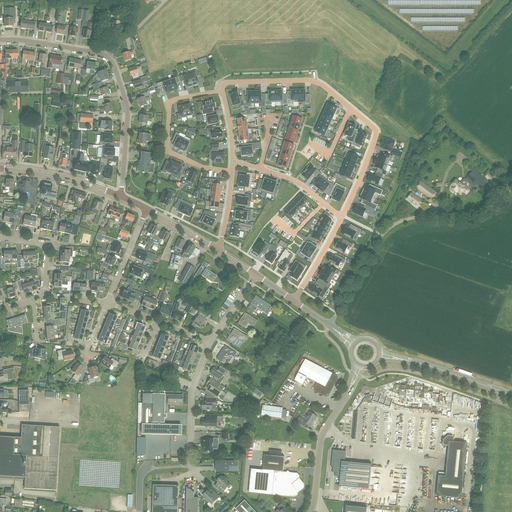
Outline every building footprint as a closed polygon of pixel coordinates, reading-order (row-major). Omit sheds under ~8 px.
[(15,19),(15,8),(4,9),(4,19),(4,27),(12,26),(13,23),(15,23),(15,19)] [(45,32),(48,12),(45,11),(44,16),(45,16),(44,21),(43,24),(39,24),(38,31),(45,32)] [(27,29),(29,14),(27,14),(26,18),(25,18),(25,22),(21,21),(20,28),(27,29)] [(66,26),(66,23),(63,22),(62,26),(58,25),(58,27),(57,27),(56,33),(63,35),(64,30),(65,30),(66,26)] [(77,33),(78,28),(75,28),(76,23),(73,23),(72,27),(70,27),(69,36),(76,37),(76,33),(77,33)] [(90,31),(91,27),(88,26),(87,31),(84,30),(82,38),(89,39),(91,31),(90,31)] [(130,55),(134,54),(133,51),(129,52),(128,52),(122,53),(125,62),(131,60),(130,55)] [(74,68),(75,60),(69,59),(68,67),(67,67),(66,71),(69,71),(70,68),(74,68)] [(145,61),(140,63),(139,63),(140,66),(136,67),(128,69),(130,76),(138,73),(137,70),(141,68),(141,67),(147,66),(145,61)] [(94,71),(96,63),(87,62),(86,69),(94,71)] [(45,77),(46,70),(41,69),(40,75),(37,75),(35,75),(35,74),(34,74),(33,77),(35,77),(37,77),(40,77),(45,76),(45,77)] [(200,76),(196,70),(188,73),(192,85),(198,83),(196,77),(200,76)] [(105,71),(98,73),(96,73),(94,76),(96,80),(100,79),(101,82),(107,80),(105,71)] [(192,85),(188,73),(189,75),(183,77),(183,75),(179,76),(181,82),(184,81),(186,87),(187,87),(188,88),(192,87),(191,86),(192,85)] [(73,76),(70,75),(64,74),(62,82),(63,82),(62,84),(66,85),(67,82),(67,81),(72,81),(73,76)] [(178,89),(176,83),(179,82),(177,75),(172,77),(172,79),(168,80),(171,91),(174,90),(174,91),(178,89)] [(7,80),(7,83),(5,83),(5,93),(7,93),(28,92),(28,81),(15,82),(15,80),(7,80)] [(142,87),(141,83),(140,80),(132,83),(134,89),(142,87)] [(171,91),(168,80),(156,84),(158,88),(163,86),(166,93),(170,92),(169,91),(171,91)] [(110,94),(108,90),(107,87),(100,89),(96,90),(97,93),(101,92),(102,95),(106,94),(107,95),(110,94)] [(298,102),(298,90),(297,90),(297,89),(292,90),(292,91),(291,91),(291,97),(287,97),(287,104),(287,105),(293,104),(293,103),(298,102)] [(300,90),(298,90),(298,102),(305,102),(305,104),(310,103),(310,97),(305,97),(305,90),(304,90),(304,89),(300,89),(300,90)] [(265,99),(261,99),(261,90),(257,91),(257,92),(254,92),(255,104),(259,104),(259,107),(266,106),(265,105),(265,99)] [(275,102),(275,91),(273,91),(273,90),(270,90),(270,91),(269,91),(269,98),(265,98),(265,99),(265,105),(272,105),(272,103),(275,102)] [(277,91),(275,91),(275,102),(281,102),(281,104),(287,104),(287,97),(282,98),(282,90),(277,90),(277,91)] [(255,104),(254,92),(252,92),(252,91),(248,91),(248,98),(245,98),(246,107),(250,107),(250,104),(255,104)] [(149,100),(148,98),(150,97),(149,92),(142,94),(144,97),(138,99),(140,107),(147,105),(145,101),(149,100)] [(239,99),(237,92),(230,94),(231,97),(230,97),(231,101),(232,101),(233,106),(240,104),(241,106),(244,105),(242,98),(239,99)] [(215,107),(213,100),(212,100),(212,99),(208,100),(208,102),(202,103),(203,108),(201,108),(202,113),(213,111),(212,108),(215,107)] [(110,103),(109,102),(103,104),(104,107),(100,108),(101,112),(105,111),(106,113),(112,112),(110,103)] [(185,106),(184,106),(187,117),(187,116),(192,115),(193,118),(196,118),(194,111),(192,111),(190,105),(189,105),(189,104),(185,105),(185,106)] [(328,104),(325,110),(334,114),(335,114),(338,109),(339,109),(340,107),(337,105),(335,105),(334,107),(328,104)] [(187,117),(184,106),(183,106),(183,105),(179,106),(180,107),(179,107),(180,113),(177,114),(178,120),(181,120),(181,118),(187,117)] [(335,114),(334,114),(325,110),(323,115),(332,119),(334,114),(335,115),(335,114)] [(293,116),(291,122),(300,125),(302,119),(299,118),(301,112),(294,113),(292,116),(293,116)] [(93,115),(80,114),(77,113),(77,122),(92,123),(93,115)] [(154,118),(152,118),(152,113),(146,113),(146,116),(140,116),(139,123),(142,123),(142,124),(146,125),(147,121),(151,121),(154,121),(154,118)] [(209,113),(202,115),(204,122),(207,121),(208,125),(218,123),(217,115),(210,117),(209,113)] [(329,125),(332,119),(323,115),(320,121),(329,125)] [(104,130),(111,130),(113,130),(113,126),(111,126),(112,122),(105,121),(105,122),(100,121),(100,129),(104,129),(104,130)] [(330,125),(329,125),(320,121),(318,126),(328,131),(330,125)] [(299,131),(300,125),(291,122),(289,127),(289,128),(299,131)] [(17,148),(17,133),(19,134),(20,123),(17,123),(17,125),(13,124),(12,129),(18,130),(18,131),(13,131),(12,148),(9,148),(9,158),(9,159),(16,159),(17,148)] [(352,134),(355,126),(352,125),(349,124),(347,129),(346,129),(344,134),(345,134),(344,135),(348,136),(347,140),(352,143),(355,135),(352,134)] [(80,133),(80,131),(76,131),(76,127),(72,126),(72,133),(71,133),(70,149),(79,149),(80,133)] [(325,136),(328,131),(318,126),(315,132),(323,135),(322,137),(327,140),(328,138),(325,136)] [(297,136),(299,131),(289,128),(289,127),(288,127),(286,133),(287,134),(288,133),(297,136)] [(214,128),(206,129),(207,134),(210,133),(210,138),(222,137),(221,130),(215,131),(214,128)] [(179,149),(184,139),(178,137),(179,134),(176,132),(173,139),(176,140),(173,146),(174,146),(174,147),(177,149),(178,148),(179,149)] [(150,142),(151,134),(146,134),(139,133),(139,144),(145,144),(145,142),(150,142)] [(295,142),(297,136),(288,133),(287,134),(286,139),(295,142)] [(365,139),(366,135),(360,133),(359,136),(355,135),(352,143),(351,145),(355,147),(356,144),(362,146),(364,142),(365,139)] [(112,143),(112,136),(100,135),(99,145),(104,146),(105,143),(112,143)] [(393,145),(391,144),(392,141),(384,138),(383,141),(382,141),(381,144),(382,145),(381,148),(391,151),(393,145)] [(185,151),(188,146),(190,147),(193,141),(190,139),(189,142),(184,139),(179,149),(180,149),(180,150),(183,152),(184,151),(185,151)] [(24,141),(20,141),(20,152),(24,152),(24,156),(32,156),(32,153),(33,152),(33,150),(32,149),(32,144),(28,144),(28,141),(24,141)] [(154,141),(154,146),(150,146),(149,150),(158,151),(159,147),(160,147),(160,142),(154,141)] [(284,142),(282,148),(292,151),(294,145),(284,142)] [(44,152),(43,158),(51,160),(51,157),(52,157),(52,153),(53,148),(50,147),(51,144),(43,143),(42,150),(42,151),(44,152)] [(255,149),(255,143),(247,144),(247,148),(241,148),(242,156),(248,155),(248,156),(252,156),(252,154),(253,154),(252,149),(255,149)] [(66,154),(62,153),(63,148),(60,147),(58,157),(59,157),(58,165),(66,167),(66,165),(69,166),(69,161),(67,161),(67,159),(65,158),(66,154)] [(358,156),(351,154),(352,150),(345,147),(344,151),(349,153),(347,158),(356,162),(358,156)] [(102,148),(101,158),(106,159),(107,155),(114,156),(114,149),(102,148)] [(282,148),(280,153),(290,157),(292,151),(282,148)] [(218,149),(213,149),(210,155),(213,156),(213,162),(223,162),(223,161),(224,161),(224,156),(223,156),(223,154),(218,154),(218,149)] [(82,163),(83,157),(84,152),(81,151),(80,154),(80,153),(79,155),(78,155),(77,160),(74,160),(73,164),(74,164),(73,170),(85,172),(87,164),(82,163)] [(154,161),(150,161),(151,153),(143,153),(142,161),(138,161),(138,168),(137,168),(137,171),(139,171),(139,172),(147,173),(147,172),(153,173),(154,161)] [(280,153),(278,159),(289,162),(290,157),(280,153)] [(320,153),(317,156),(324,164),(328,160),(320,153)] [(376,157),(375,161),(387,165),(389,161),(391,162),(393,157),(386,154),(385,157),(378,155),(377,158),(376,157)] [(354,168),(356,162),(347,158),(345,164),(354,168)] [(289,162),(278,159),(276,165),(287,168),(289,162)] [(172,173),(176,164),(175,163),(176,163),(172,161),(172,162),(171,161),(168,167),(165,166),(162,172),(165,173),(166,172),(171,175),(172,173)] [(387,165),(375,161),(374,164),(375,165),(374,167),(380,170),(379,173),(386,176),(387,172),(385,171),(387,165)] [(92,167),(91,174),(97,175),(99,168),(102,169),(103,164),(99,163),(99,164),(92,162),(91,166),(92,167)] [(177,164),(176,164),(172,173),(174,175),(173,177),(179,180),(182,174),(179,173),(181,166),(181,165),(177,163),(177,164)] [(351,173),(354,168),(345,164),(343,170),(351,173)] [(103,165),(102,170),(105,171),(104,178),(110,179),(110,178),(111,178),(112,175),(111,175),(113,167),(103,165)] [(316,169),(315,171),(309,166),(301,175),(308,180),(313,174),(316,176),(319,172),(316,169)] [(488,182),(474,169),(465,180),(479,192),(488,182)] [(185,175),(181,184),(184,185),(185,183),(187,184),(188,182),(193,184),(197,174),(195,173),(195,172),(192,170),(191,171),(188,177),(185,175)] [(349,179),(351,173),(343,170),(341,175),(336,173),(335,175),(338,178),(341,179),(342,176),(349,179)] [(318,189),(326,179),(321,176),(322,174),(319,172),(316,176),(315,177),(318,179),(313,184),(312,185),(316,188),(317,187),(318,189)] [(378,185),(381,179),(382,179),(383,175),(379,173),(376,172),(375,176),(370,174),(367,181),(371,182),(371,183),(375,184),(378,185)] [(251,182),(252,174),(247,173),(246,176),(240,175),(239,181),(251,182)] [(266,193),(271,180),(269,180),(269,179),(266,178),(265,179),(265,178),(263,185),(260,184),(257,190),(266,193)] [(17,183),(13,182),(13,180),(6,179),(5,187),(9,188),(9,191),(10,191),(10,193),(10,197),(15,197),(15,194),(16,187),(17,187),(17,183)] [(220,191),(221,185),(215,184),(216,180),(210,179),(209,184),(211,184),(210,190),(220,191)] [(330,194),(334,186),(331,183),(331,184),(326,179),(318,189),(320,190),(319,191),(322,194),(323,193),(326,190),(330,194)] [(463,185),(456,179),(451,185),(452,186),(451,187),(454,190),(455,189),(461,194),(463,191),(466,193),(470,189),(464,184),(463,185)] [(29,193),(29,199),(26,199),(26,204),(35,205),(35,201),(37,190),(38,184),(34,183),(34,182),(22,180),(21,184),(19,184),(18,188),(20,188),(20,192),(29,193)] [(272,181),(271,180),(266,193),(275,196),(278,190),(275,189),(277,182),(276,182),(277,181),(273,180),(272,181)] [(250,191),(251,182),(239,181),(238,186),(245,187),(245,190),(250,191)] [(432,200),(437,193),(421,181),(415,188),(432,200)] [(50,192),(51,184),(42,183),(40,196),(41,197),(44,197),(55,200),(56,194),(50,192)] [(339,202),(344,192),(337,189),(339,185),(336,183),(332,191),(335,192),(332,199),(333,199),(332,199),(336,201),(336,200),(339,202)] [(365,187),(362,193),(373,198),(375,193),(380,195),(383,191),(373,186),(371,189),(365,187)] [(76,197),(78,192),(72,190),(68,201),(69,202),(70,201),(72,202),(72,203),(73,203),(75,199),(76,197)] [(160,203),(167,206),(170,197),(174,199),(177,193),(171,190),(169,194),(165,192),(163,195),(162,195),(160,200),(161,201),(160,203)] [(78,192),(76,197),(78,198),(78,200),(82,202),(83,199),(84,200),(85,194),(78,192)] [(373,198),(362,193),(360,198),(366,201),(364,205),(375,210),(377,205),(371,202),(373,198)] [(421,200),(412,193),(407,199),(417,206),(418,203),(422,206),(425,206),(426,200),(421,200)] [(237,204),(247,205),(248,201),(251,201),(252,195),(246,194),(245,198),(239,197),(239,199),(238,199),(237,199),(236,203),(237,204)] [(307,202),(300,194),(296,199),(303,206),(307,202)] [(179,199),(176,204),(181,206),(179,212),(189,216),(192,209),(187,207),(188,203),(179,199)] [(303,206),(296,199),(292,203),(299,210),(303,206)] [(90,212),(97,214),(93,223),(93,224),(99,226),(104,213),(105,209),(104,209),(103,213),(98,211),(98,210),(100,211),(103,203),(95,200),(94,203),(90,212)] [(89,204),(86,203),(84,202),(81,212),(86,214),(89,204)] [(64,212),(65,211),(66,208),(71,210),(72,209),(73,206),(67,203),(67,204),(63,203),(60,211),(64,212)] [(299,210),(292,203),(288,207),(295,214),(299,210)] [(108,229),(109,227),(113,216),(116,208),(110,206),(107,213),(111,215),(108,221),(109,221),(107,226),(106,225),(104,229),(100,228),(98,233),(105,235),(108,229)] [(375,211),(365,206),(363,210),(356,206),(353,214),(362,218),(364,214),(372,217),(375,211)] [(20,222),(21,215),(23,208),(17,207),(16,213),(16,212),(15,214),(11,213),(11,210),(8,222),(14,223),(14,221),(20,222)] [(295,214),(288,207),(284,211),(291,218),(295,214)] [(28,226),(30,217),(24,215),(25,211),(22,211),(23,208),(21,215),(20,222),(23,223),(22,225),(28,226)] [(122,211),(116,208),(113,216),(109,227),(111,228),(113,223),(116,217),(119,219),(122,211)] [(235,212),(235,215),(236,215),(235,219),(241,220),(241,221),(244,221),(245,220),(246,220),(247,216),(251,216),(252,209),(243,208),(242,212),(240,211),(240,212),(236,211),(236,212),(235,212)] [(8,222),(11,210),(8,209),(8,212),(5,212),(3,221),(8,222)] [(202,222),(212,227),(212,226),(213,226),(215,223),(214,222),(215,221),(210,218),(211,212),(204,211),(202,217),(204,218),(202,222)] [(328,226),(331,221),(328,219),(330,216),(325,212),(320,222),(328,226)] [(125,218),(124,218),(122,223),(125,224),(126,223),(130,225),(134,216),(127,213),(125,218)] [(38,226),(40,216),(40,215),(40,216),(35,215),(31,214),(30,217),(28,226),(34,227),(35,225),(38,226)] [(46,230),(49,218),(45,217),(45,218),(43,218),(43,216),(43,214),(41,214),(40,216),(38,226),(41,227),(40,229),(46,230)] [(57,221),(58,218),(59,217),(52,215),(51,221),(49,221),(49,218),(46,230),(52,231),(53,228),(56,229),(57,221)] [(64,233),(66,223),(61,222),(61,220),(61,219),(58,218),(57,221),(56,229),(56,228),(59,228),(59,231),(64,233)] [(320,222),(317,227),(326,231),(328,226),(320,222)] [(79,226),(72,225),(66,223),(64,233),(70,234),(71,233),(77,234),(79,226)] [(252,230),(253,226),(239,223),(238,227),(233,226),(230,236),(239,238),(240,229),(248,231),(249,229),(252,230)] [(151,234),(149,238),(147,242),(152,245),(157,236),(154,234),(157,228),(151,224),(147,232),(151,234)] [(346,227),(342,234),(352,239),(355,234),(358,236),(361,230),(353,226),(351,229),(346,227)] [(317,227),(314,232),(323,236),(326,231),(317,227)] [(121,229),(119,235),(127,238),(129,232),(121,229)] [(160,237),(157,236),(152,245),(158,248),(160,244),(162,240),(165,241),(169,233),(163,231),(160,237)] [(309,233),(307,238),(315,243),(317,240),(320,242),(323,236),(314,232),(312,235),(309,233)] [(112,243),(114,239),(98,233),(96,238),(100,240),(101,238),(112,243)] [(306,243),(303,247),(313,253),(317,248),(311,244),(313,241),(306,237),(304,241),(306,243)] [(174,247),(175,248),(173,253),(172,255),(180,257),(181,254),(179,253),(181,248),(182,248),(185,241),(178,238),(175,245),(174,247)] [(351,248),(353,245),(345,241),(344,243),(343,243),(338,241),(338,242),(337,242),(335,245),(336,246),(335,247),(338,249),(338,250),(341,252),(342,251),(345,253),(348,247),(351,248)] [(268,249),(271,245),(265,242),(263,244),(260,242),(253,251),(259,255),(262,251),(266,253),(268,249)] [(121,246),(118,244),(114,243),(112,248),(110,247),(109,250),(118,254),(121,246)] [(199,251),(195,248),(189,244),(182,255),(182,256),(181,257),(184,258),(184,257),(188,259),(191,254),(195,257),(197,257),(200,252),(199,251)] [(272,263),(277,256),(274,254),(278,247),(272,244),(271,245),(268,249),(271,251),(266,259),(272,263)] [(60,250),(60,256),(72,257),(72,251),(73,248),(63,247),(62,250),(60,250)] [(299,249),(296,254),(302,258),(304,255),(310,259),(313,253),(303,247),(301,250),(299,249)] [(108,252),(101,249),(98,248),(97,252),(100,253),(106,255),(104,258),(105,259),(104,262),(103,261),(101,266),(107,268),(108,264),(113,266),(116,259),(107,255),(108,252)] [(288,251),(285,249),(277,261),(281,263),(278,267),(284,271),(290,261),(287,259),(290,254),(287,252),(288,251)] [(11,263),(10,251),(7,251),(7,250),(4,250),(4,251),(4,260),(1,260),(1,256),(1,265),(1,270),(5,270),(5,263),(11,263)] [(30,263),(29,252),(26,252),(26,251),(23,251),(23,252),(23,261),(20,261),(20,268),(24,267),(24,263),(30,263)] [(32,252),(29,252),(30,263),(32,263),(32,260),(36,260),(36,259),(38,259),(38,254),(36,254),(36,252),(35,252),(35,251),(32,251),(32,252)] [(154,262),(157,256),(152,254),(146,252),(145,254),(140,252),(137,259),(144,262),(145,258),(154,262)] [(331,254),(328,260),(331,262),(331,263),(334,265),(335,264),(338,266),(340,262),(343,264),(345,260),(336,255),(335,256),(331,254)] [(177,269),(180,258),(180,257),(172,255),(169,267),(177,269)] [(72,257),(60,256),(59,262),(61,262),(61,265),(69,266),(69,257),(72,257)] [(297,280),(304,270),(298,266),(300,263),(296,260),(289,270),(293,272),(290,276),(297,280)] [(216,276),(209,271),(210,269),(207,267),(208,265),(204,262),(193,277),(198,280),(199,278),(205,281),(206,279),(211,283),(212,282),(218,283),(221,285),(227,277),(224,274),(221,279),(216,276)] [(179,280),(186,284),(195,267),(188,264),(179,280)] [(139,265),(138,268),(133,266),(130,274),(131,274),(130,275),(135,276),(141,278),(143,273),(146,272),(153,275),(154,271),(139,265)] [(324,266),(321,272),(331,278),(335,273),(337,274),(339,271),(332,267),(330,270),(324,266)] [(321,272),(317,277),(323,281),(321,284),(328,288),(330,285),(328,284),(331,278),(321,272)] [(30,291),(26,279),(27,283),(24,284),(22,280),(16,282),(20,292),(23,291),(24,293),(30,291)] [(33,281),(29,282),(28,279),(26,279),(30,291),(36,290),(33,281)] [(70,288),(71,282),(68,282),(65,281),(54,280),(53,287),(61,287),(61,284),(62,284),(64,285),(65,284),(67,284),(67,288),(70,288)] [(14,290),(17,289),(15,283),(12,283),(13,287),(5,290),(8,298),(16,296),(14,290)] [(313,284),(309,290),(313,293),(318,297),(319,296),(320,297),(322,292),(325,294),(329,289),(321,284),(319,287),(317,286),(317,287),(313,284)] [(126,299),(131,289),(130,289),(128,288),(127,291),(123,290),(120,297),(121,297),(120,298),(124,300),(124,299),(125,299),(126,299)] [(142,294),(131,289),(126,299),(127,300),(128,300),(128,301),(132,303),(132,302),(134,297),(140,300),(142,294)] [(154,310),(157,302),(155,301),(156,298),(152,296),(151,299),(146,298),(147,296),(147,295),(144,293),(143,296),(141,300),(142,301),(141,305),(154,310)] [(272,306),(269,304),(256,296),(247,310),(253,314),(255,311),(251,309),(253,305),(267,314),(272,306)] [(179,304),(175,302),(171,311),(174,313),(172,318),(181,322),(183,314),(176,311),(179,304)] [(53,305),(51,305),(50,303),(46,304),(46,307),(43,307),(44,314),(52,313),(51,309),(53,309),(53,305)] [(168,303),(168,304),(166,303),(165,306),(162,305),(159,312),(168,315),(172,304),(168,303)] [(254,327),(258,321),(245,312),(238,324),(245,329),(248,323),(254,327)] [(109,313),(107,319),(114,322),(117,316),(109,313)] [(22,334),(21,324),(28,322),(25,314),(6,321),(8,327),(7,328),(8,331),(22,334)] [(198,315),(191,325),(194,327),(196,325),(199,328),(205,319),(198,315)] [(112,327),(114,322),(107,319),(105,324),(112,327)] [(110,333),(112,327),(105,324),(102,330),(110,333)] [(137,324),(135,330),(142,333),(144,327),(137,324)] [(243,343),(247,337),(234,329),(227,340),(234,345),(238,340),(243,343)] [(108,338),(110,333),(102,330),(100,335),(108,338)] [(140,339),(142,333),(135,330),(133,336),(140,339)] [(57,335),(57,332),(46,333),(47,340),(50,340),(50,343),(57,343),(57,342),(59,342),(60,344),(63,344),(63,341),(63,338),(56,339),(55,339),(54,336),(57,335)] [(161,333),(159,339),(167,342),(169,336),(161,333)] [(11,344),(13,337),(2,335),(1,342),(11,344)] [(105,344),(108,338),(100,335),(98,341),(105,344)] [(138,344),(140,339),(133,336),(131,342),(138,344)] [(164,348),(167,342),(159,339),(157,345),(164,348)] [(136,350),(138,344),(131,342),(128,348),(136,350)] [(162,354),(164,348),(157,345),(154,351),(162,354)] [(191,345),(189,351),(196,354),(198,348),(191,345)] [(225,346),(219,355),(216,359),(221,362),(222,359),(223,360),(224,358),(228,361),(229,362),(233,357),(234,357),(236,353),(225,346)] [(33,349),(31,355),(28,354),(27,358),(28,358),(31,356),(45,359),(46,355),(44,354),(45,350),(39,349),(39,350),(33,349)] [(64,360),(73,358),(73,357),(74,356),(74,353),(73,353),(72,353),(72,351),(65,353),(64,349),(57,351),(58,356),(63,355),(64,360)] [(160,360),(162,354),(154,351),(152,357),(160,360)] [(194,359),(196,354),(189,351),(186,357),(194,359)] [(101,362),(100,363),(108,368),(111,365),(115,368),(118,363),(112,358),(110,361),(104,357),(103,359),(103,358),(102,358),(101,361),(101,362)] [(192,365),(194,359),(186,357),(184,363),(192,365)] [(337,376),(305,359),(295,380),(303,384),(306,377),(317,382),(314,389),(315,391),(326,397),(328,396),(338,378),(337,376)] [(78,364),(77,363),(71,371),(75,374),(72,378),(77,381),(81,375),(78,373),(83,367),(81,366),(82,366),(81,365),(79,364),(78,364)] [(189,371),(192,365),(184,363),(182,368),(189,371)] [(90,368),(88,368),(90,375),(87,376),(89,383),(94,382),(93,377),(98,376),(95,367),(94,367),(93,366),(90,367),(90,368)] [(220,366),(218,370),(215,368),(211,374),(216,378),(215,381),(214,381),(220,385),(224,378),(228,371),(220,366)] [(8,380),(13,379),(12,373),(14,372),(14,368),(3,370),(3,371),(0,371),(0,383),(1,383),(2,382),(3,381),(4,380),(4,379),(8,379),(8,380)] [(222,391),(224,387),(220,385),(214,381),(215,381),(211,379),(209,383),(208,382),(206,385),(204,388),(209,391),(216,396),(214,399),(216,400),(220,394),(221,395),(222,395),(220,399),(225,402),(239,403),(241,399),(226,390),(224,392),(223,391),(222,391)] [(29,401),(29,390),(19,391),(19,401),(29,401)] [(217,401),(216,400),(214,399),(216,396),(209,391),(206,396),(206,402),(202,402),(202,403),(201,403),(201,408),(202,408),(202,409),(212,410),(212,405),(216,406),(216,403),(217,401)] [(164,414),(165,394),(142,394),(141,433),(180,434),(180,426),(151,425),(152,422),(164,423),(164,418),(166,418),(166,414),(164,414)] [(182,405),(183,395),(168,394),(167,404),(182,405)] [(29,412),(29,401),(19,401),(19,412),(29,412)] [(263,405),(261,415),(281,418),(283,408),(263,405)] [(317,417),(310,412),(305,420),(299,416),(296,422),(303,426),(305,423),(311,427),(317,417)] [(223,423),(223,416),(207,416),(207,419),(202,419),(202,426),(207,426),(206,428),(217,428),(217,422),(223,423)] [(22,425),(21,438),(0,436),(0,476),(25,478),(25,481),(24,488),(56,490),(60,427),(22,425)] [(462,498),(464,476),(467,477),(468,465),(465,465),(467,447),(474,448),(475,435),(451,428),(450,434),(448,434),(442,439),(441,443),(445,447),(448,447),(445,476),(438,475),(436,496),(462,498)] [(145,437),(137,437),(137,455),(144,455),(145,437)] [(212,449),(212,445),(218,445),(219,438),(213,438),(213,439),(201,439),(201,443),(204,443),(204,452),(213,452),(213,449),(212,449)] [(300,476),(297,473),(289,472),(288,471),(286,472),(283,472),(284,457),(281,457),(282,452),(270,450),(269,455),(264,455),(263,470),(274,471),(272,495),(295,497),(298,495),(298,492),(302,488),(302,483),(299,480),(300,476)] [(399,460),(403,460),(403,458),(408,457),(407,454),(410,454),(410,450),(405,450),(405,454),(399,454),(399,460)] [(369,490),(371,464),(344,462),(345,453),(333,452),(332,464),(333,464),(332,470),(333,471),(333,472),(334,473),(340,473),(339,487),(369,490)] [(238,461),(215,461),(215,472),(238,472),(238,461)] [(217,481),(219,483),(216,487),(222,493),(227,487),(229,489),(232,486),(227,482),(228,480),(224,476),(223,478),(221,476),(219,479),(219,478),(218,479),(217,481)] [(177,511),(178,506),(179,486),(162,485),(159,483),(153,483),(152,488),(153,488),(152,511),(177,511)] [(194,498),(194,493),(190,489),(187,489),(185,511),(198,511),(199,498),(194,498)] [(212,504),(219,497),(214,492),(211,494),(208,491),(203,496),(205,498),(205,499),(207,502),(209,502),(212,504)] [(15,499),(14,499),(14,503),(14,507),(22,508),(22,506),(33,507),(34,501),(15,499)] [(236,509),(238,511),(255,511),(245,500),(236,509)] [(262,500),(258,505),(262,509),(267,504),(262,500)] [(288,511),(285,508),(285,507),(281,503),(278,507),(279,508),(275,511),(288,511)]
